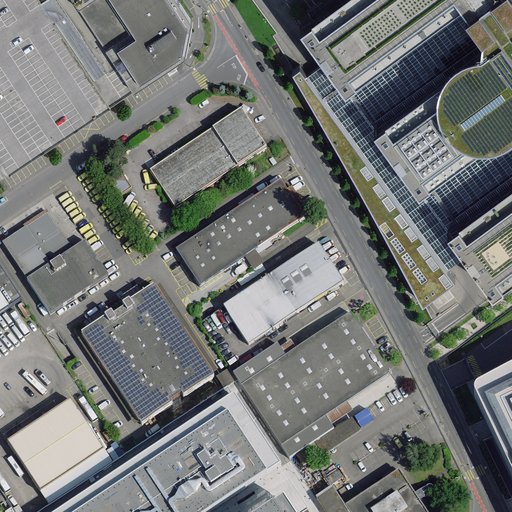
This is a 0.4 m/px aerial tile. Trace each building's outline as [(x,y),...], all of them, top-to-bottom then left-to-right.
[(0,0),(0,155),(10,170),(136,87),(78,0),(0,0)] [(78,0),(136,87),(186,53),(194,18),(181,0),(78,0)] [(511,0),(338,0),(313,18),(300,28),(325,64),(317,70),(308,76),(301,66),(293,72),(424,304),(456,281),(448,270),(465,257),(495,296),(511,283),(511,0)] [(269,148),(244,111),(152,172),(177,209),(269,148)] [(109,177),(122,197),(134,189),(121,169),(109,177)] [(307,218),(283,181),(178,251),(202,288),(307,218)] [(72,250),(48,214),(4,242),(51,313),(109,276),(86,240),(72,250)] [(346,283),(321,245),(225,309),(250,347),(346,283)] [(0,267),(0,316),(22,302),(0,267)] [(142,430),(215,382),(154,290),(81,338),(142,430)] [(393,375),(354,315),(299,351),(293,342),(282,350),(280,346),(235,375),(248,395),(284,448),(293,461),(337,432),(328,418),(393,375)] [(223,384),(235,378),(230,369),(219,375),(223,384)] [(511,377),(474,396),(511,473),(511,377)] [(64,511),(217,511),(282,470),(235,400),(64,511)] [(98,451),(66,402),(3,443),(36,493),(98,451)] [(418,497),(402,473),(348,509),(350,511),(428,511),(422,503),(435,493),(436,492),(436,490),(434,488),(433,487),(431,487),(418,497)] [(350,511),(348,509),(334,489),(317,500),(324,511),(350,511)] [(291,511),(284,501),(267,511),(291,511)]
